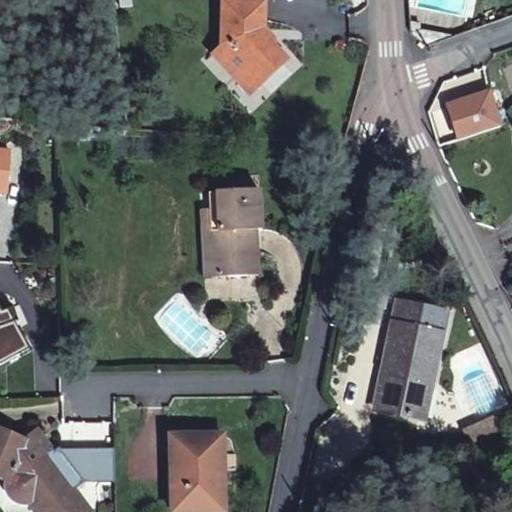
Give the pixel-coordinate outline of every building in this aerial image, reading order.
[(235,83),(242,76),(256,93),(287,64),(266,39),(266,8),(225,7),(224,49),(214,59),(235,83)] [(256,93),(242,76),(235,83),(250,99),(256,93)] [(456,147),(502,132),(490,97),(444,112),(456,147)] [(365,173),(405,173),(393,148),(372,149),(365,173)] [(14,152),(0,150),(0,187),(12,189),(14,152)] [(256,274),(255,254),(263,254),(263,229),(266,229),(265,194),(221,194),(222,232),(216,232),(216,255),(224,258),(224,275),(256,274)] [(263,254),(255,254),(256,274),(264,274),(263,254)] [(0,362),(29,348),(9,307),(4,310),(0,302),(0,362)] [(205,327),(174,302),(161,319),(193,343),(205,327)] [(381,371),(396,374),(389,412),(427,420),(450,314),(397,303),(392,323),(381,371)] [(389,412),(396,374),(381,371),(373,409),(389,412)] [(501,425),(466,436),(470,448),(505,436),(501,425)] [(0,434),(0,479),(6,482),(6,484),(6,488),(7,492),(8,495),(10,499),(13,501),(16,504),(20,505),(24,506),(28,506),(31,505),(36,511),(89,511),(67,482),(58,483),(42,460),(46,453),(45,447),(35,433),(22,442),(0,434)] [(169,461),(179,461),(180,511),(222,510),(221,435),(169,437),(169,461)] [(171,511),(180,511),(179,461),(169,461),(171,511)] [(300,502),(298,511),(333,511),(353,505),(347,487),(300,502)]
